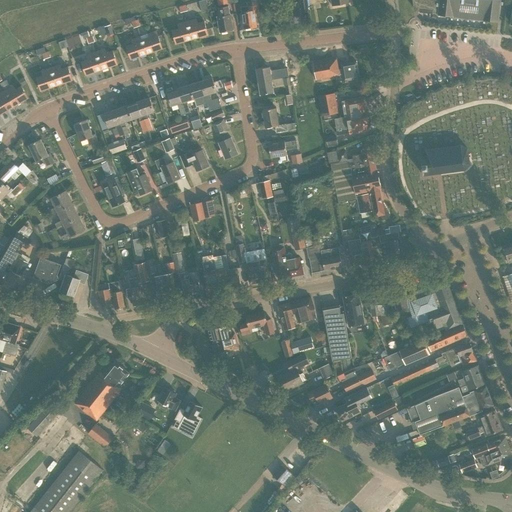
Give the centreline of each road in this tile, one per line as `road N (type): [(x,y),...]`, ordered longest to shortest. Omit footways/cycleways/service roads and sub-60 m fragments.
road 1 (unclassified): [(238,47),(251,163),(124,222),(100,217),(46,109)]
road 2 (tertiary): [(511,501),(422,482),(155,354)]
road 3 (tertiary): [(155,354),(173,323),(196,309),(411,271),(435,254)]
road 4 (unclassified): [(46,109),(202,52),(238,47)]
road 5 (unclassified): [(435,254),(390,185),(395,77)]
road 6 (tertiary): [(155,354),(106,330),(0,302)]
road 7 (unclassified): [(238,47),(394,31)]
road 8 (unclassified): [(511,58),(469,53),(395,77)]
